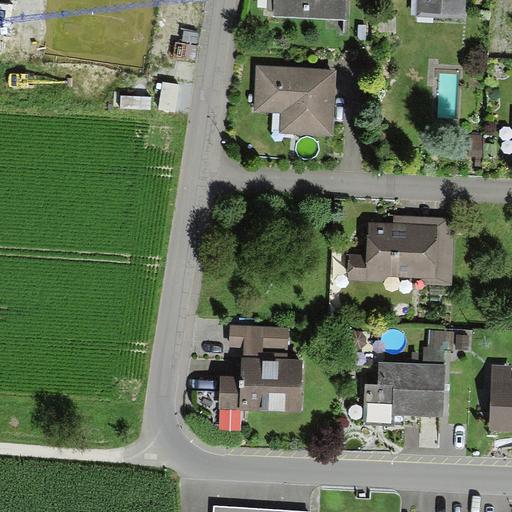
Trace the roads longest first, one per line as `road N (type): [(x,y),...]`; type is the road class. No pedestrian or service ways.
road 1 (residential): [(511,479),(236,468),(185,456)]
road 2 (residential): [(193,176),(511,192)]
road 3 (residential): [(193,176),(155,409),(159,430),(185,456)]
road 4 (track): [(185,456),(0,448)]
road 5 (residential): [(218,0),(193,176)]
